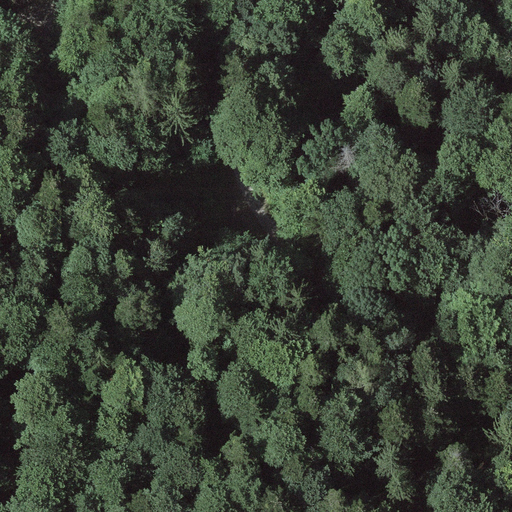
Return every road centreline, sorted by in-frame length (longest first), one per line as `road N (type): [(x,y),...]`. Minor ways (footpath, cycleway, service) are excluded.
road 1 (track): [(125,0),(161,3),(204,52),(249,185),(338,299),(385,326),(450,316),(498,279),(511,257)]
road 2 (track): [(59,5),(19,243),(19,511)]
